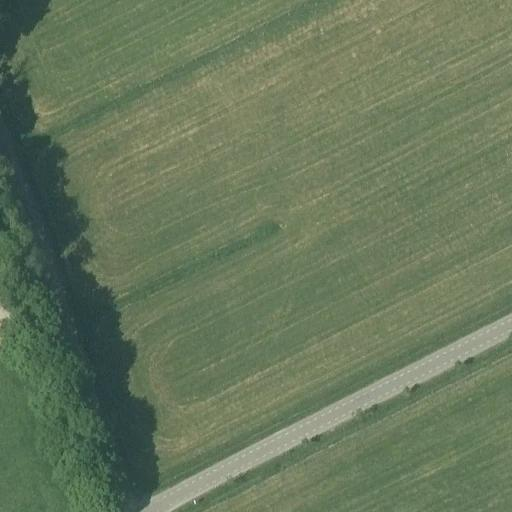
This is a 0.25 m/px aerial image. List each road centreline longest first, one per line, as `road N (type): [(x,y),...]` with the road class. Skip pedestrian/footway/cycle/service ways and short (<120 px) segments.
road 1 (tertiary): [(149,511),(511,325)]
road 2 (track): [(0,149),(125,511)]
